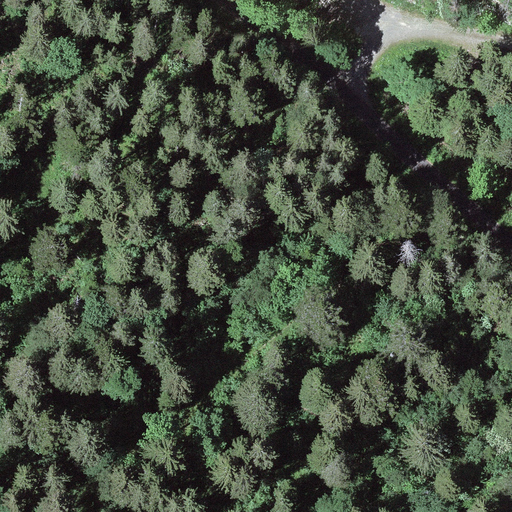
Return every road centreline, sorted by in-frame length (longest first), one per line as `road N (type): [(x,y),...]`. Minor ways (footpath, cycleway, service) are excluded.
road 1 (track): [(223,0),(345,88),(511,241)]
road 2 (track): [(345,88),(380,37),(397,28),(511,42)]
